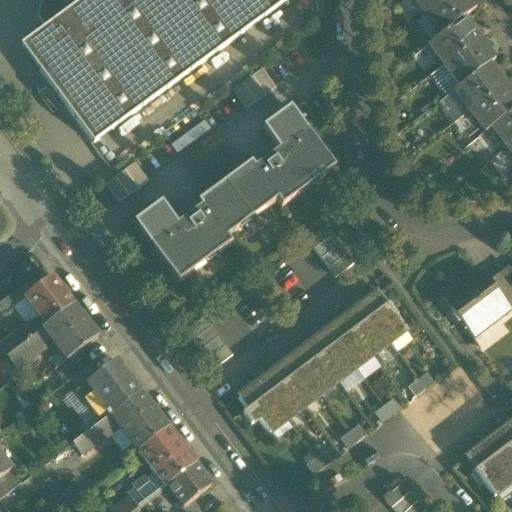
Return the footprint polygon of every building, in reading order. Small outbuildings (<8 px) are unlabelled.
[(40,0),(38,19),(46,30),(87,0),(40,0)] [(284,0),(87,0),(46,30),(45,31),(63,55),(39,73),(93,146),(287,3),(284,0)] [(409,0),(423,18),(447,0),(409,0)] [(475,12),(465,0),(447,0),(423,18),(439,39),(462,21),(475,12)] [(415,25),(431,45),(439,39),(423,18),(415,25)] [(478,42),(462,21),(439,39),(431,45),(427,48),(443,68),(478,42)] [(63,55),(45,31),(20,49),(39,73),(63,55)] [(494,62),(478,42),(443,68),(459,89),(487,67),(494,62)] [(430,78),(443,68),(427,48),(414,57),(430,78)] [(391,50),(378,52),(381,66),(394,63),(391,50)] [(503,88),(487,67),(459,89),(452,94),(468,115),(503,88)] [(443,68),(430,78),(428,79),(444,100),(452,94),(459,89),(443,68)] [(232,94),(246,113),(276,91),(262,72),(232,94)] [(398,85),(382,91),(388,105),(404,99),(398,85)] [(511,113),(511,100),(503,88),(468,115),(484,135),(490,131),(511,113)] [(452,94),(444,100),(437,105),(453,126),(468,115),(452,94)] [(133,226),(177,286),(231,247),(226,241),(276,204),(281,211),(334,171),(290,111),(262,131),(278,153),(254,171),(251,166),(197,205),(201,210),(177,228),(161,206),(133,226)] [(511,113),(490,131),(506,151),(511,146),(511,113)] [(171,147),(175,155),(209,130),(204,123),(171,147)] [(409,165),(398,172),(409,186),(419,178),(409,165)] [(105,187),(119,207),(148,185),(134,166),(105,187)] [(306,242),(313,252),(332,237),(325,228),(306,242)] [(313,252),(320,261),(339,247),(332,237),(313,252)] [(320,261),(327,271),(346,256),(339,247),(320,261)] [(354,266),(346,256),(327,271),(334,280),(354,266)] [(501,280),(503,283),(511,294),(511,273),(511,272),(501,280)] [(438,297),(472,341),(510,312),(493,290),(484,277),(465,292),(458,282),(438,297)] [(24,301),(38,320),(46,330),(73,308),(52,280),(24,301)] [(511,310),(511,294),(503,283),(493,290),(510,312),(511,310)] [(0,304),(0,315),(2,318),(13,310),(21,303),(14,294),(0,304)] [(377,295),(360,309),(388,346),(406,333),(395,318),(398,316),(389,305),(386,307),(377,295)] [(21,303),(13,310),(26,327),(29,324),(30,326),(38,320),(24,301),(21,303)] [(46,330),(43,332),(50,342),(66,364),(98,340),(73,308),(46,330)] [(371,359),(388,346),(360,309),(343,321),(371,359)] [(184,333),(191,343),(210,329),(203,319),(184,333)] [(43,332),(46,330),(38,320),(30,326),(29,324),(26,327),(13,337),(22,348),(43,332)] [(354,372),(371,359),(343,321),(326,334),(354,372)] [(191,343),(199,353),(218,338),(210,329),(191,343)] [(42,347),(50,342),(43,332),(22,348),(7,360),(17,373),(46,351),(42,347)] [(337,385),(354,372),(326,334),(316,342),(314,338),(306,344),(337,385)] [(0,346),(0,350),(7,360),(22,348),(13,337),(0,346)] [(199,353),(206,362),(225,348),(218,338),(199,353)] [(320,398),(337,385),(306,344),(299,349),(302,352),(292,360),(320,398)] [(388,346),(371,359),(380,371),(397,358),(388,346)] [(232,357),(225,348),(206,362),(213,372),(232,357)] [(363,384),(380,371),(371,359),(354,372),(363,384)] [(303,410),(320,398),(292,360),(282,367),(279,364),(272,369),(303,410)] [(74,394),(99,426),(109,418),(110,418),(140,396),(115,363),(99,376),(78,392),(74,394)] [(70,382),(78,392),(99,376),(91,366),(70,382)] [(286,423),(303,410),(272,369),(265,375),(268,378),(258,386),(286,423)] [(346,397),(363,384),(354,372),(337,385),(346,397)] [(269,436),(286,423),(258,386),(238,401),(247,412),(242,415),(251,427),(258,422),(269,436)] [(81,429),(86,436),(89,434),(99,426),(74,394),(62,404),(67,411),(70,409),(84,427),(81,429)] [(140,396),(110,418),(117,428),(132,447),(137,455),(167,432),(140,396)] [(110,434),(117,428),(110,418),(109,418),(99,426),(89,434),(98,446),(109,437),(112,435),(110,434)] [(511,451),(511,425),(499,435),(511,451)] [(112,435),(109,437),(122,454),(132,447),(117,428),(110,434),(112,435)] [(137,455),(154,476),(165,491),(166,490),(194,468),(167,432),(137,455)] [(72,446),(81,459),(98,446),(89,434),(86,436),(72,446)] [(511,486),(511,485),(511,451),(499,435),(482,448),(511,486)] [(493,499),(511,486),(482,448),(465,462),(474,473),(471,476),(479,487),(482,485),(493,499)] [(0,480),(10,473),(11,472),(0,458),(0,480)] [(210,490),(194,468),(166,490),(182,511),(210,490)] [(0,480),(0,502),(20,486),(10,473),(0,480)] [(138,511),(165,491),(154,476),(146,482),(144,478),(131,488),(134,491),(127,496),(129,499),(138,511)] [(39,487),(51,503),(61,495),(49,479),(39,487)] [(384,502),(391,511),(408,496),(400,488),(384,502)] [(69,491),(52,503),(59,511),(62,511),(77,501),(69,491)] [(391,511),(392,511),(407,511),(417,504),(409,495),(408,496),(391,511)] [(112,511),(137,511),(138,511),(129,499),(112,511)]
